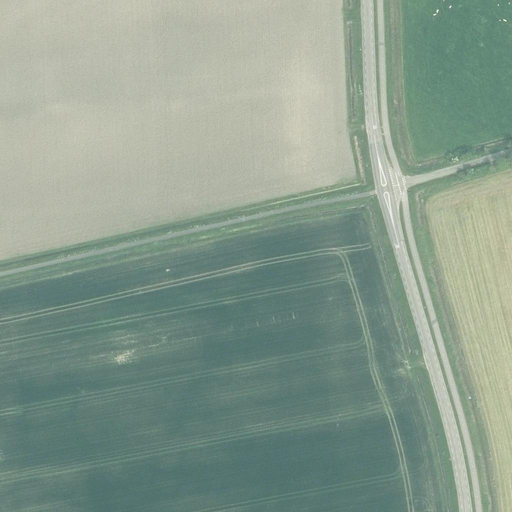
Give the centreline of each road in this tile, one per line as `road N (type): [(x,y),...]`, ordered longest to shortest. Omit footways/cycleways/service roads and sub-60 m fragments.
road 1 (secondary): [(465,511),(384,188)]
road 2 (secondary): [(384,188),(372,130),(366,0)]
road 3 (unclassified): [(511,152),(384,188)]
